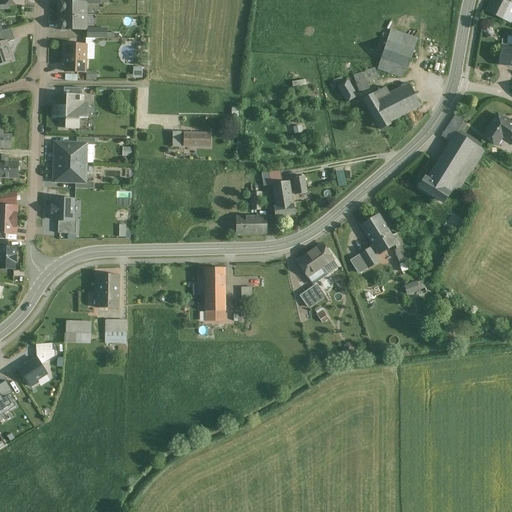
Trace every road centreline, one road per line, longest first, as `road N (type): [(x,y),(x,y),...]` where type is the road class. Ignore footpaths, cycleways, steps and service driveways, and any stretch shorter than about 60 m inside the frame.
road 1 (secondary): [(43,282),(80,255),(265,247),(301,238),(424,136),(453,83)]
road 2 (residential): [(39,83),(31,238)]
